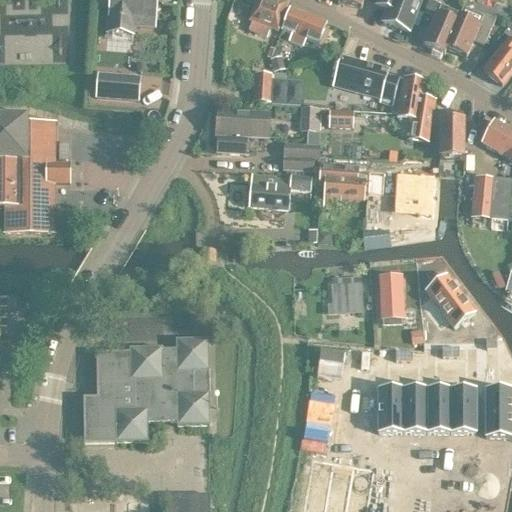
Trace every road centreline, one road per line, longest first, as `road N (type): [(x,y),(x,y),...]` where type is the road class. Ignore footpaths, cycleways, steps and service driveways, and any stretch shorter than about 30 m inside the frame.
road 1 (residential): [(42,511),(67,336),(178,143),(199,0)]
road 2 (residential): [(511,113),(300,0)]
